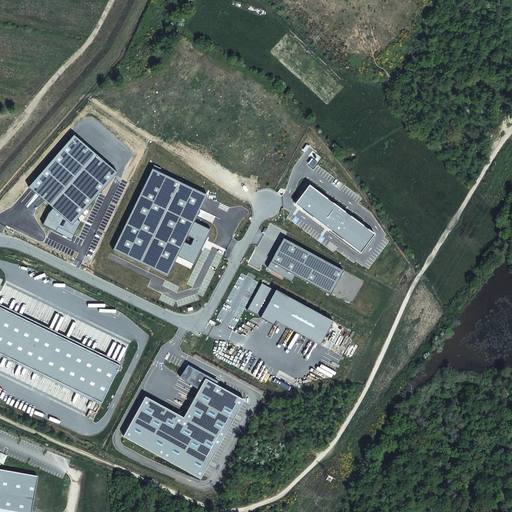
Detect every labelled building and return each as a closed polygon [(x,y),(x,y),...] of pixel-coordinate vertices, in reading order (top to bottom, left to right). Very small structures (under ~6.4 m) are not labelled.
[(74,134),(28,186),(53,208),(49,213),(43,225),(71,239),(80,222),(77,219),(117,172),(74,134)] [(317,162),(313,158),(309,164),(313,167),(317,162)] [(210,229),(194,221),(207,194),(152,168),(113,249),(168,275),(177,255),(194,263),(210,229)] [(309,184),(295,203),(360,252),(374,233),(309,184)] [(283,238),(267,268),(292,281),(295,275),(330,294),(343,270),(283,238)] [(261,283),(247,309),(261,317),(260,318),(273,325),(275,320),(320,344),(333,320),(275,289),(274,290),(261,283)] [(0,355),(100,405),(121,363),(0,303),(0,355)] [(145,396),(123,436),(200,478),(243,399),(217,384),(219,381),(188,365),(180,376),(199,389),(183,417),(145,396)] [(0,511),(31,511),(38,477),(0,470),(0,511)]
